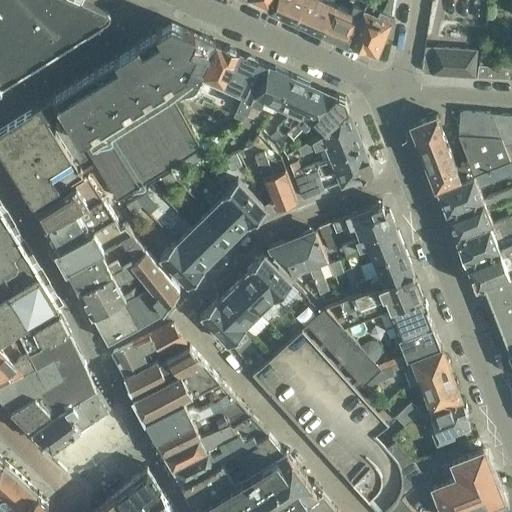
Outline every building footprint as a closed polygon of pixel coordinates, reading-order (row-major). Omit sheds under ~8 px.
[(0,0),(0,89),(1,88),(1,87),(3,86),(9,82),(12,80),(37,64),(37,65),(40,63),(40,62),(65,47),(65,48),(68,46),(68,45),(93,30),(93,31),(108,22),(109,21),(110,19),(110,18),(110,17),(110,15),(110,14),(109,13),(108,12),(107,12),(80,0),(0,0)] [(295,15),(298,16),(304,0),(272,0),(271,4),(279,8),(278,11),(291,17),(295,15)] [(304,23),(322,31),(335,1),(331,0),(304,0),(298,16),(305,19),(304,23)] [(341,35),(350,39),(365,3),(366,0),(355,0),(351,9),(335,1),(322,31),(340,39),(341,35)] [(365,3),(350,39),(351,40),(352,44),(363,49),(368,47),(376,51),(386,28),(391,31),(396,5),(396,0),(386,0),(382,10),(365,3)] [(203,71),(215,42),(216,40),(201,33),(200,35),(170,21),(162,26),(53,94),(91,154),(118,198),(201,146),(173,93),(179,89),(203,71)] [(224,86),(239,53),(236,51),(234,48),(227,45),(225,46),(221,44),(215,42),(203,71),(179,89),(184,98),(203,81),(206,77),(224,86)] [(477,48),(434,45),(432,72),(475,74),(477,48)] [(491,76),(511,77),(511,56),(507,55),(505,66),(488,64),(490,47),(480,45),(476,74),(491,76)] [(239,53),(224,86),(247,96),(243,104),(240,103),(234,115),(243,119),(245,114),(267,65),(257,61),(255,58),(248,54),(246,56),(239,53)] [(267,65),(245,114),(254,118),(260,106),(272,111),(278,106),(291,74),(276,67),(274,68),(267,65)] [(309,86),(310,82),(291,74),(278,106),(288,111),(283,120),(269,136),(275,141),(324,93),(309,86)] [(314,118),(325,130),(346,111),(349,108),(345,98),(336,94),(332,97),(324,93),(275,141),(279,145),(303,125),(305,126),(314,118)] [(84,158),(91,154),(53,94),(39,102),(39,101),(31,106),(32,107),(0,126),(0,132),(29,179),(22,184),(33,202),(82,172),(80,168),(88,164),(84,158)] [(509,160),(511,168),(511,113),(461,110),(458,133),(474,174),(509,160)] [(346,111),(325,130),(297,148),(300,155),(316,149),(315,146),(324,142),(330,156),(359,145),(362,140),(358,128),(352,127),(346,111)] [(428,165),(437,188),(460,179),(435,115),(414,123),(417,130),(414,130),(428,165)] [(330,156),(302,167),(292,171),(302,197),(315,192),(310,179),(336,169),(341,182),(368,171),(372,167),(369,157),(364,155),(359,145),(330,156)] [(196,150),(176,163),(180,170),(200,157),(196,150)] [(254,155),(263,178),(275,207),(296,198),(285,169),(274,173),(265,151),(254,155)] [(289,162),(292,171),(302,167),(298,159),(289,162)] [(445,210),(447,213),(483,199),(478,186),(511,173),(511,168),(509,160),(474,174),(460,179),(437,188),(441,198),(440,201),(443,208),(445,210)] [(171,170),(160,176),(165,184),(176,178),(171,170)] [(64,260),(67,266),(121,238),(133,232),(125,221),(120,224),(90,175),(35,206),(57,246),(59,245),(66,257),(64,260)] [(266,208),(238,178),(222,194),(250,223),(266,208)] [(454,234),(456,237),(493,223),(487,209),(511,199),(511,187),(483,199),(447,213),(450,222),(449,225),(452,232),(454,234)] [(147,192),(125,205),(130,213),(152,200),(147,192)] [(250,223),(222,194),(221,195),(223,196),(208,211),(233,237),(248,222),(250,224),(250,223)] [(354,222),(360,237),(392,224),(391,223),(394,220),(390,209),(386,209),(386,207),(385,208),(382,200),(332,220),(336,230),(354,222)] [(0,340),(20,329),(58,306),(59,306),(57,303),(56,303),(41,278),(41,277),(40,274),(39,275),(24,249),(24,248),(22,245),(22,246),(6,220),(7,219),(5,216),(4,217),(0,209),(0,340)] [(233,237),(208,211),(193,225),(218,252),(233,237)] [(465,258),(466,261),(511,242),(511,220),(510,216),(493,223),(456,237),(460,246),(459,249),(462,256),(465,258)] [(367,245),(372,259),(404,246),(398,229),(395,231),(392,223),(392,224),(360,237),(342,244),(346,254),(367,245)] [(218,252),(193,225),(193,226),(178,240),(176,239),(205,268),(203,266),(218,252)] [(308,264),(314,277),(320,292),(328,289),(317,261),(326,257),(316,230),(315,230),(312,228),(301,232),(301,236),(296,238),(306,265),(308,264)] [(153,296),(163,309),(179,289),(133,232),(121,238),(134,259),(131,261),(150,283),(158,292),(153,296)] [(67,266),(79,288),(131,261),(134,259),(121,238),(67,266)] [(309,278),(314,277),(308,264),(306,265),(296,238),(287,241),(284,239),(268,246),(274,256),(292,272),(305,267),(309,278)] [(188,284),(205,268),(176,239),(159,255),(188,284)] [(476,287),(484,284),(511,272),(511,242),(466,261),(471,273),(470,276),(472,282),(475,284),(476,287)] [(356,280),(361,291),(411,271),(409,264),(411,263),(404,246),(372,259),(377,271),(356,280)] [(276,297),(291,282),(292,281),(263,252),(247,268),(276,297)] [(328,262),(332,273),(343,269),(338,258),(328,262)] [(92,313),(93,314),(134,292),(145,286),(150,283),(131,261),(79,288),(92,313)] [(259,310),(274,296),(276,298),(276,297),(247,268),(248,270),(234,284),(234,285),(259,311),(259,310)] [(365,317),(387,308),(421,295),(413,277),(415,277),(412,271),(411,271),(361,291),(356,293),(324,307),(343,327),(365,317)] [(492,304),(493,307),(511,298),(511,272),(484,284),(488,296),(491,304),(492,304)] [(94,317),(96,315),(98,319),(92,322),(104,342),(108,339),(110,343),(115,340),(114,338),(139,324),(163,309),(153,296),(158,292),(150,283),(145,286),(152,294),(130,306),(128,302),(137,297),(134,292),(93,314),(94,317)] [(244,325),(259,311),(234,285),(219,299),(217,297),(217,298),(245,327),(246,327),(244,325)] [(386,360),(388,366),(441,346),(432,324),(433,324),(426,307),(428,305),(425,299),(423,298),(421,295),(387,308),(405,352),(386,360)] [(229,343),(245,327),(217,298),(201,314),(229,343)] [(500,327),(501,329),(511,324),(511,298),(493,307),(497,318),(500,327)] [(38,351),(72,335),(58,306),(20,329),(32,353),(38,351)] [(324,307),(306,323),(307,324),(316,333),(334,317),(324,307)] [(334,317),(316,333),(325,343),(343,327),(334,317)] [(113,350),(126,373),(150,361),(161,355),(186,342),(173,323),(172,322),(149,333),(132,341),(113,350)] [(511,324),(501,329),(506,340),(509,349),(510,351),(508,351),(508,352),(511,350),(511,324)] [(343,327),(325,343),(334,354),(343,364),(361,347),(352,337),(343,327)] [(11,405),(32,427),(69,402),(97,387),(72,335),(38,351),(42,360),(55,354),(64,374),(11,405)] [(279,366),(296,350),(288,340),(270,356),(279,366)] [(11,353),(0,342),(0,376),(31,361),(25,350),(18,354),(15,351),(11,353)] [(134,394),(147,416),(220,377),(190,343),(164,358),(161,355),(150,361),(126,373),(125,373),(134,394)] [(411,385),(420,382),(451,370),(450,367),(451,364),(448,357),(445,355),(442,345),(441,346),(388,366),(384,368),(387,377),(408,369),(409,367),(408,364),(412,363),(415,370),(406,373),(411,385)] [(361,347),(343,364),(352,374),(370,357),(361,347)] [(287,375),(305,359),(296,350),(279,366),(287,375)] [(0,381),(0,394),(11,405),(64,374),(55,354),(42,360),(0,381)] [(261,382),(279,366),(270,356),(252,372),(261,382)] [(370,357),(352,374),(361,384),(362,384),(369,377),(379,368),(370,357)] [(305,394),(322,378),(305,359),(287,375),(296,385),(305,394)] [(270,391),(287,375),(279,366),(261,382),(270,391)] [(410,418),(430,410),(461,398),(462,398),(457,388),(459,385),(456,378),(453,377),(451,370),(420,382),(429,406),(425,408),(423,403),(417,406),(408,397),(394,414),(405,424),(410,418)] [(278,401),(296,385),(287,375),(270,391),(278,401)] [(147,416),(157,436),(237,396),(220,377),(147,416)] [(313,404),(331,388),(322,378),(305,394),(313,404)] [(287,410),(305,394),(296,385),(278,401),(287,410)] [(32,427),(52,447),(109,408),(97,387),(69,402),(32,427)] [(322,413),(339,397),(331,388),(313,404),(322,413)] [(295,420),(313,404),(305,394),(287,410),(295,420)] [(157,436),(165,449),(211,428),(249,410),(237,396),(157,436)] [(330,423),(348,407),(339,397),(322,413),(330,423)] [(461,398),(430,410),(435,422),(429,424),(437,443),(454,437),(451,431),(470,423),(467,414),(468,414),(468,409),(466,402),(465,402),(462,401),(461,398)] [(304,429),(322,413),(313,404),(295,420),(304,429)] [(339,432),(357,416),(348,407),(330,423),(339,432)] [(109,408),(52,447),(78,472),(125,435),(109,408)] [(165,449),(174,465),(239,431),(234,423),(251,412),(249,410),(211,428),(165,449)] [(174,465),(183,481),(245,445),(268,431),(251,412),(234,423),(239,431),(174,465)] [(313,438),(330,423),(322,413),(304,429),(313,438)] [(347,442),(365,426),(357,416),(339,432),(347,442)] [(321,448),(339,432),(330,423),(313,438),(321,448)] [(347,442),(356,451),(374,435),(365,426),(347,442)] [(183,481),(195,503),(266,461),(284,450),(268,431),(245,445),(183,481)] [(321,448),(330,457),(347,442),(339,432),(321,448)] [(347,442),(330,457),(339,467),(356,451),(347,442)] [(425,474),(399,445),(388,455),(414,484),(425,474)] [(433,483),(444,511),(462,511),(503,496),(483,447),(452,459),(453,461),(443,465),(448,477),(433,483)] [(195,503),(200,511),(288,511),(321,490),(323,488),(314,479),(311,481),(294,459),(295,458),(287,448),(284,450),(266,461),(195,503)] [(0,511),(40,511),(42,511),(49,504),(49,500),(5,459),(0,463),(0,511)] [(378,470),(371,462),(369,460),(349,478),(358,489),(378,470)] [(114,490),(127,508),(161,487),(147,466),(114,490)] [(368,499),(388,481),(378,470),(358,489),(368,499)] [(176,511),(161,487),(127,508),(120,511),(176,511)] [(120,511),(127,508),(114,490),(90,511),(120,511)] [(288,511),(341,511),(321,490),(288,511)] [(404,511),(410,506),(402,496),(384,511),(404,511)]
